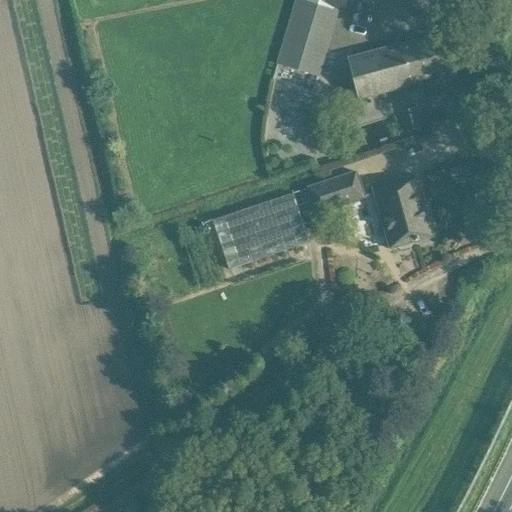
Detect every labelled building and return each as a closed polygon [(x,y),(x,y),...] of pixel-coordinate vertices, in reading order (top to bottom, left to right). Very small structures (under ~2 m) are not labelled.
[(347,0),(296,0),(278,63),(318,76),(338,9),(344,11),(347,0)] [(441,35),(349,60),(360,100),(452,75),(441,35)] [(402,112),(407,132),(421,128),(415,108),(402,112)] [(309,190),(317,215),(365,198),(356,174),(309,190)] [(414,179),(373,190),(390,249),(395,247),(401,250),(411,247),(414,242),(432,237),(414,179)] [(213,221),(230,271),(310,244),(293,194),(213,221)]
